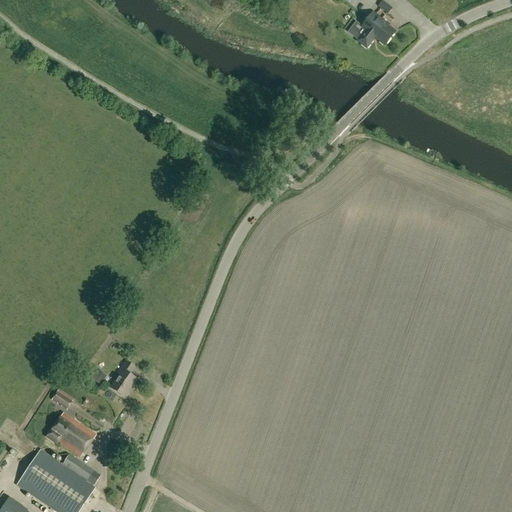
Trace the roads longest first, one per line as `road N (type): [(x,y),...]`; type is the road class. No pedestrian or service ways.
road 1 (unclassified): [(128,511),(245,225),(408,59),(450,27),(511,1)]
road 2 (track): [(0,457),(56,376),(84,375),(111,336)]
